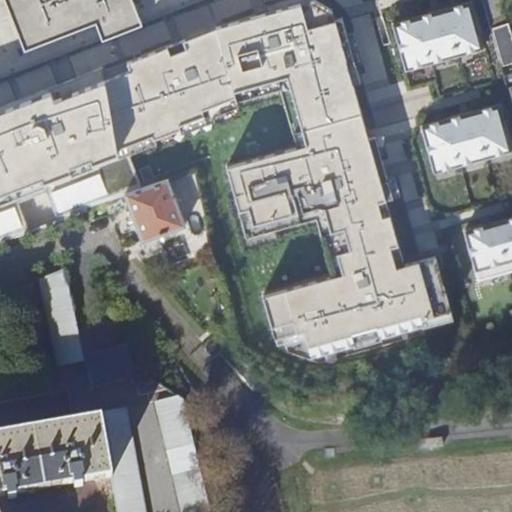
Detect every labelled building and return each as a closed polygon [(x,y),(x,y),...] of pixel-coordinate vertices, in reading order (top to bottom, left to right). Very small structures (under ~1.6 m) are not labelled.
[(3,0),(22,46),(94,18),(102,38),(139,23),(130,0),(3,0)] [(506,23),(511,21),(511,12),(508,0),(483,0),(492,27),(506,23)] [(0,241),(52,221),(83,210),(83,208),(125,194),(144,188),(132,149),(242,108),(241,102),(293,88),(308,145),(231,166),(247,224),(324,204),(340,262),(262,283),(273,321),(280,319),(282,328),(302,323),(307,340),(422,309),(421,304),(450,296),(436,243),(404,252),(387,187),(394,185),(377,123),(370,125),(357,75),(364,73),(347,10),(340,12),(337,3),(320,1),(221,28),(129,63),(131,70),(105,80),(102,66),(0,105),(0,241)] [(470,3),(398,25),(411,68),(484,46),(470,3)] [(492,27),(499,60),(511,55),(511,42),(506,23),(492,27)] [(498,94),(426,116),(439,159),(511,137),(498,94)] [(144,188),(125,194),(142,242),(185,226),(168,180),(144,188)] [(511,204),(467,219),(481,262),(511,252),(511,204)] [(247,234),(248,246),(279,243),(278,230),(247,234)] [(64,269),(65,270),(81,342),(103,337),(97,312),(85,315),(74,265),(64,269)] [(65,270),(41,279),(58,367),(85,362),(81,342),(65,270)] [(0,403),(68,392),(37,368),(0,375),(0,403)] [(210,511),(183,400),(144,373),(91,387),(68,392),(74,417),(0,430),(0,497),(9,496),(9,500),(19,498),(18,495),(76,484),(76,488),(84,486),(83,483),(113,477),(118,511),(210,511)]
